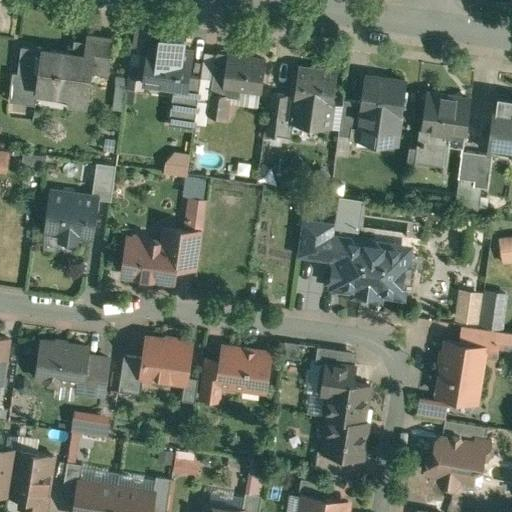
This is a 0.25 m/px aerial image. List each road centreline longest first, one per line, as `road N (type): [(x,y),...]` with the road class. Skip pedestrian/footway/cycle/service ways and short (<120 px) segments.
road 1 (residential): [(380,511),(399,361),(372,338),(158,309),(90,313),(0,302)]
road 2 (unclassified): [(293,0),(425,15)]
